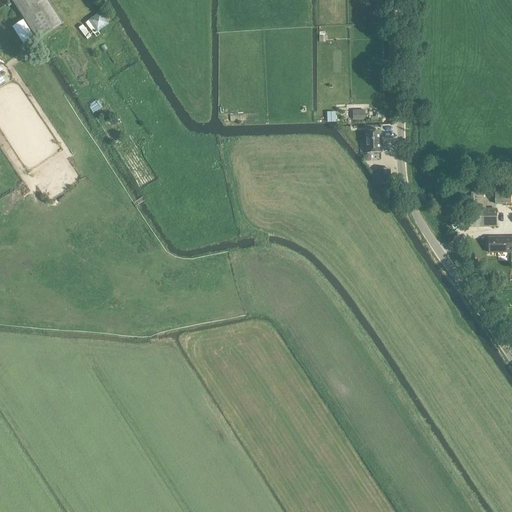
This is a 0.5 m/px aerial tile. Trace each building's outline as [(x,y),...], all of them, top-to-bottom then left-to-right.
[(11,0),(37,40),(47,34),(62,24),(47,0),(11,0)] [(97,29),(109,20),(102,11),(89,20),(97,29)] [(91,105),(95,112),(103,107),(100,100),(91,105)] [(353,111),(353,121),(366,120),(365,110),(353,111)] [(381,132),(366,132),(367,153),(382,153),(381,132)] [(390,169),(378,170),(378,184),(390,183),(390,169)] [(495,192),(496,205),(511,205),(511,191),(495,192)] [(471,228),(497,228),(496,210),(471,210),(471,228)] [(511,238),(489,239),(489,253),(511,253),(511,238)]
